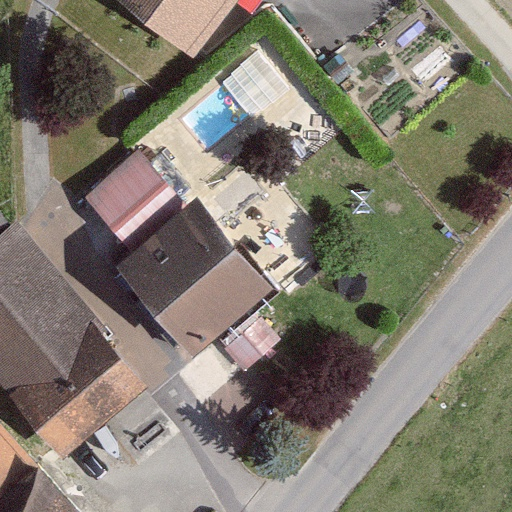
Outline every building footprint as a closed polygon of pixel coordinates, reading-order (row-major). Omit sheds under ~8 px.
[(125,0),(192,50),(229,0),(125,0)] [(138,149),(86,192),(124,238),(176,194),(138,149)] [(196,192),(118,258),(193,345),(270,279),(196,192)] [(0,374),(59,448),(145,379),(16,221),(9,226),(0,214),(0,374)] [(252,319),(224,345),(243,365),(271,340),(252,319)] [(0,511),(81,511),(0,423),(0,511)]
